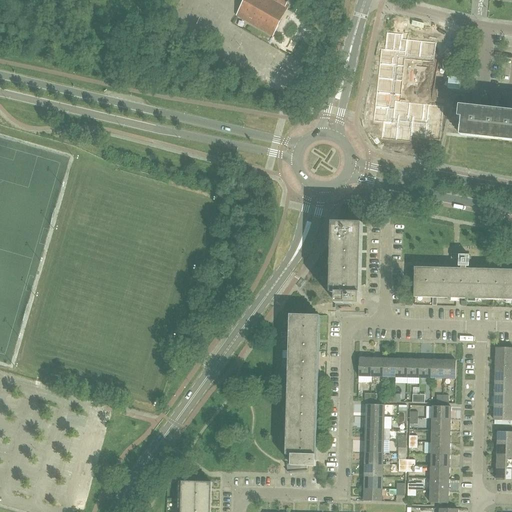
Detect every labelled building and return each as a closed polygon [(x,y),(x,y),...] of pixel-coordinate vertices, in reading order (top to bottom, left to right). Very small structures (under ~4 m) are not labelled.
[(245,0),(237,16),(273,36),(288,8),(286,7),(289,0),(245,0)] [(300,5),(295,15),(303,19),(308,9),(300,5)] [(444,106),(430,105),(401,102),(401,95),(405,59),(429,62),(434,63),(436,43),(402,39),(402,34),(387,32),(385,49),(381,49),(373,121),(383,123),(381,139),(411,142),(412,138),(440,141),(444,106)] [(511,114),(463,109),(461,134),(511,139),(511,114)] [(361,305),(363,223),(335,223),(333,293),(337,293),(337,303),(336,303),(336,304),(341,304),(342,309),(341,309),(351,309),(351,308),(351,304),(361,305)] [(511,272),(467,271),(467,266),(469,266),(470,255),(460,255),(459,258),(453,258),(452,271),(416,269),(415,296),(511,298),(511,272)] [(316,460),(317,434),(320,316),(291,315),(288,455),(292,455),(292,465),(292,466),(294,466),(293,471),(307,470),(307,469),(307,470),(307,466),(316,466),(316,460)] [(511,359),(511,347),(496,347),(496,359),(511,359)] [(371,376),(372,357),(360,357),(359,376),(371,376)] [(371,376),(383,377),(384,358),(372,357),(371,376)] [(396,358),(384,358),(383,377),(395,377),(396,358)] [(395,377),(407,377),(408,358),(396,358),(395,377)] [(420,359),(408,358),(407,377),(419,378),(420,359)] [(419,378),(432,378),(432,359),(420,359),(419,378)] [(432,378),(444,379),(444,360),(432,359),(432,378)] [(511,359),(496,359),(496,372),(511,372),(511,359)] [(456,379),(456,360),(444,360),(444,379),(456,379)] [(511,372),(496,372),(495,384),(511,384),(511,372)] [(511,384),(495,384),(495,396),(511,396),(511,384)] [(377,394),(371,393),(370,401),(383,402),(383,394),(377,394)] [(511,396),(495,396),(494,408),(511,408),(511,396)] [(385,417),(385,405),(366,404),(366,417),(385,417)] [(433,406),(432,419),(451,419),(451,407),(433,406)] [(511,420),(511,408),(494,408),(494,420),(511,420)] [(384,429),(385,417),(366,417),(366,428),(384,429)] [(450,431),(451,419),(432,419),(432,431),(450,431)] [(384,441),(384,429),(366,428),(365,440),(384,441)] [(432,431),(432,443),(450,443),(450,431),(432,431)] [(511,432),(498,432),(498,444),(511,444),(511,432)] [(365,452),(384,453),(384,441),(365,440),(365,452)] [(432,443),(431,454),(450,455),(450,443),(432,443)] [(511,456),(511,444),(498,444),(497,456),(511,456)] [(383,465),(384,453),(365,452),(364,464),(383,465)] [(431,454),(431,466),(449,467),(450,455),(431,454)] [(511,456),(497,456),(497,468),(511,468),(511,456)] [(383,477),(383,465),(364,464),(364,476),(383,477)] [(449,467),(431,466),(431,479),(449,479),(449,467)] [(511,481),(511,468),(497,468),(497,481),(511,481)] [(364,489),(383,489),(383,477),(364,476),(364,489)] [(431,479),(430,491),(449,491),(449,479),(431,479)] [(210,511),(212,482),(209,482),(184,481),(182,511),(210,511)] [(382,502),(383,489),(364,489),(363,501),(382,502)] [(449,503),(449,491),(430,491),(430,503),(449,503)]
